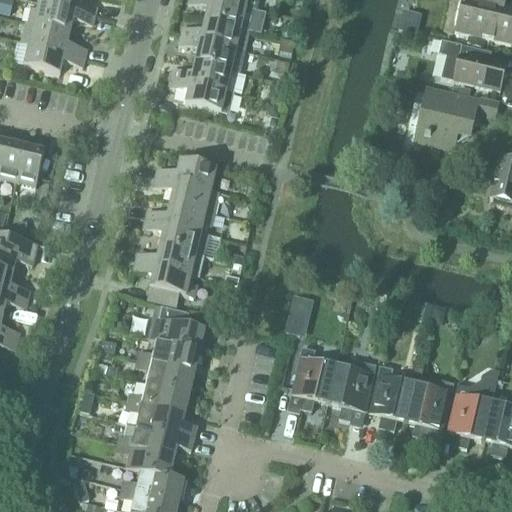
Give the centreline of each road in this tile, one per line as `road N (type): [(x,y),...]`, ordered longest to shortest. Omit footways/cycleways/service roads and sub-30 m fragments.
road 1 (residential): [(118,135),(84,287),(39,415)]
road 2 (residential): [(455,511),(226,457)]
road 3 (residential): [(118,135),(262,166)]
road 4 (residential): [(147,0),(118,135)]
road 5 (residential): [(0,107),(118,135)]
